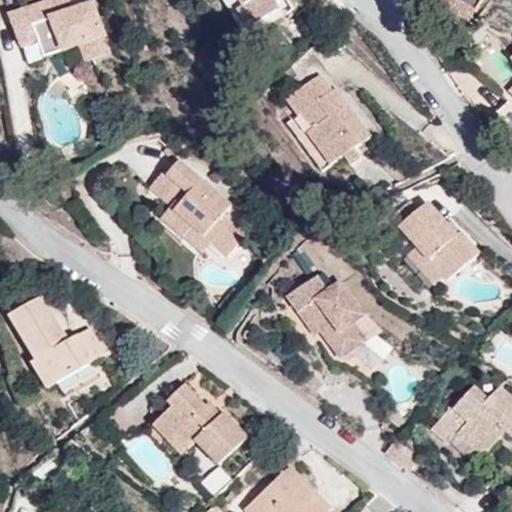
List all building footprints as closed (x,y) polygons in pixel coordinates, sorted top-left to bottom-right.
[(44,22),(66,14),(61,0),(50,0),(37,5),(44,22)] [(209,0),(224,21),(218,25),(229,42),(256,24),(245,8),(255,0),(209,0)] [(48,39),(54,52),(66,47),(73,67),(102,57),(83,7),(66,14),(44,22),(37,5),(21,11),(34,44),(48,39)] [(39,57),(54,52),(48,39),(34,44),(39,57)] [(511,54),(499,69),(511,82),(511,96),(502,107),(511,116),(511,54)] [(336,157),(349,148),(365,135),(329,88),(325,92),(312,73),(277,99),(291,117),(297,112),(306,126),(298,132),(325,167),(336,157)] [(511,96),(511,86),(497,103),(502,107),(511,96)] [(357,159),(349,148),(336,157),(344,169),(357,159)] [(171,181),(165,191),(174,197),(159,219),(149,234),(177,251),(185,239),(208,254),(224,265),(239,243),(221,231),(229,218),(171,181)] [(174,197),(165,191),(157,186),(142,209),(159,219),(174,197)] [(396,222),(409,240),(435,278),(471,250),(453,226),(446,231),(424,202),(396,222)] [(201,266),(208,254),(185,239),(177,251),(201,266)] [(435,278),(409,240),(399,248),(425,285),(435,278)] [(327,302),(313,284),(280,310),(306,345),(314,338),(331,362),(350,348),(339,332),(353,321),(333,295),(327,302)] [(83,355),(66,331),(48,342),(19,299),(0,311),(0,344),(14,366),(9,369),(26,393),(83,355)] [(430,422),(447,439),(457,431),(469,444),(483,457),(502,438),(507,442),(511,437),(511,413),(510,411),(511,409),(511,403),(499,391),(490,398),(474,379),(430,422)] [(202,472),(229,447),(207,424),(200,430),(169,396),(154,409),(161,415),(141,433),(165,461),(180,448),(202,472)] [(457,431),(447,439),(459,453),(469,444),(457,431)] [(229,511),(316,511),(304,500),(297,506),(289,498),(294,493),(275,472),(229,511)]
